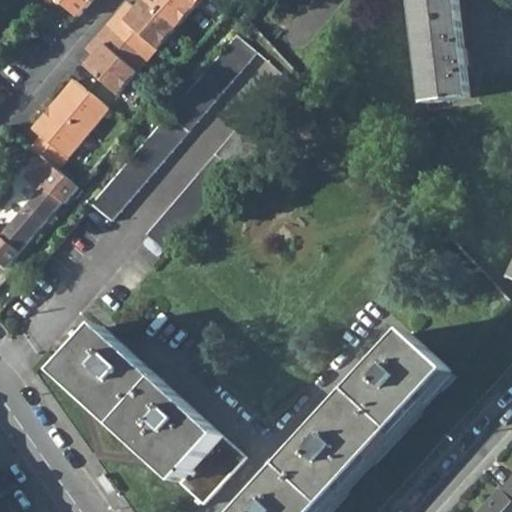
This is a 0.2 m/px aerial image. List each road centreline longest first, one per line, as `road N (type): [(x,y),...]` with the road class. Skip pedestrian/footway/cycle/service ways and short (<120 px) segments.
road 1 (residential): [(0,123),(30,102),(115,0)]
road 2 (secondary): [(0,397),(81,511)]
road 3 (residential): [(511,411),(419,511)]
